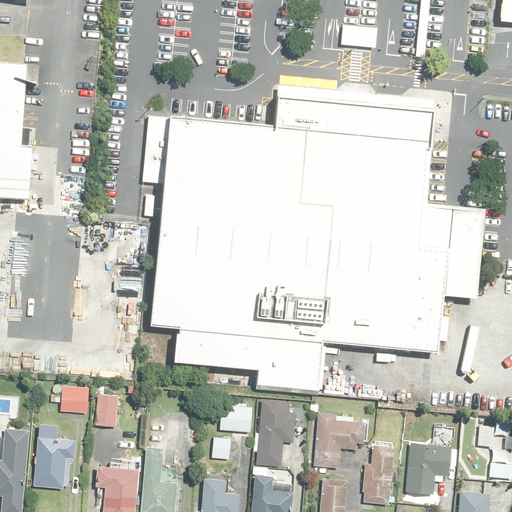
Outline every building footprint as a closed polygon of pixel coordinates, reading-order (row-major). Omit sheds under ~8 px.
[(431,0),(420,0),(416,58),(426,59),(431,0)] [(511,0),(495,0),(493,21),(511,22),(511,0)] [(374,28),(344,26),(341,45),(372,48),(374,28)] [(0,62),(0,195),(7,196),(19,64),(0,62)] [(171,327),(170,368),(312,381),(314,361),(317,344),(436,352),(440,293),(472,296),(473,275),(478,211),(424,205),(417,204),(425,109),(272,94),(269,129),(160,118),(142,326),(171,327)] [(144,385),(129,384),(128,394),(143,396),(144,385)] [(89,387),(62,385),(60,413),(86,415),(89,387)] [(119,396),(98,394),(95,426),(116,428),(119,396)] [(266,474),(267,451),(277,451),(279,411),(268,411),(244,410),(242,473),(266,474)] [(238,418),(204,417),(203,441),(237,442),(238,418)] [(321,476),(322,458),(336,460),(350,449),(349,433),(322,432),(322,425),(300,425),(299,476),(321,476)] [(494,427),(479,426),(477,446),(492,447),(494,427)] [(511,482),(511,434),(496,434),(495,463),(511,463),(511,478),(511,482)] [(13,436),(0,435),(0,511),(6,511),(6,510),(7,510),(13,436)] [(58,452),(42,450),(43,437),(21,435),(16,495),(31,496),(55,498),(58,452)] [(215,445),(196,444),(195,468),(214,469),(215,445)] [(165,449),(145,448),(140,511),(174,511),(177,483),(163,482),(165,449)] [(417,454),(392,453),(390,504),(416,505),(416,482),(420,483),(435,476),(435,455),(417,454)] [(356,454),(356,474),(348,474),(348,511),(373,511),(374,454),(356,454)] [(134,511),(137,484),(138,470),(97,466),(96,487),(105,488),(102,511),(134,511)] [(276,511),(278,501),(267,500),(266,494),(262,493),(259,491),(256,490),(257,485),(237,483),(234,511),(276,511)] [(210,488),(188,487),(187,511),(228,511),(228,502),(210,502),(210,488)] [(328,511),(330,490),(305,489),(304,511),(328,511)] [(472,511),(473,504),(441,503),(441,511),(472,511)]
